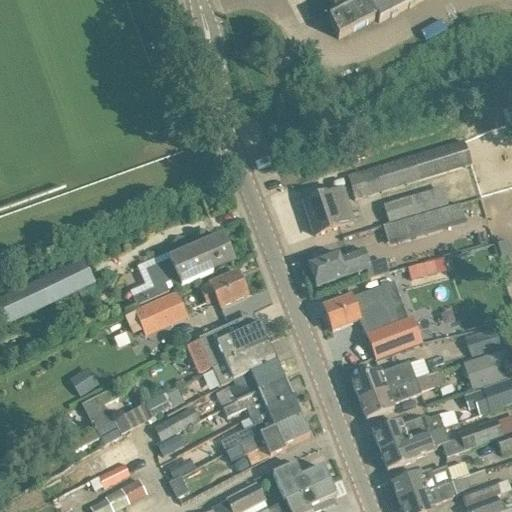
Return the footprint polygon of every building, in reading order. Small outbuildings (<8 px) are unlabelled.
[(327,0),(335,13),(338,11),(340,15),(328,21),(338,40),(377,20),(379,24),(425,0),(327,0)] [(347,179),(354,202),(471,166),(464,143),(347,179)] [(386,207),(391,225),(450,208),(445,190),(386,207)] [(305,205),(316,238),(335,232),(353,225),(341,192),(323,198),(305,205)] [(450,208),(391,225),(385,227),(393,254),(469,232),(461,204),(450,208)] [(187,246),(136,268),(146,287),(130,293),(137,309),(237,265),(218,237),(187,246)] [(307,265),(316,290),(346,279),(346,278),(371,269),(364,251),(339,260),(337,254),(307,265)] [(0,301),(0,313),(7,326),(89,281),(77,260),(0,301)] [(445,274),(441,262),(407,271),(410,283),(445,274)] [(210,287),(212,290),(202,294),(208,306),(217,302),(221,310),(222,310),(222,311),(249,299),(239,275),(212,286),(210,287)] [(351,299),(322,310),(331,335),(359,325),(366,337),(365,337),(376,365),(419,348),(407,320),(393,326),(378,290),(351,301),(351,299)] [(176,295),(134,314),(134,315),(142,333),(184,315),(176,295)] [(234,325),(199,341),(199,343),(212,371),(268,346),(260,327),(256,328),(239,336),(234,325)] [(466,341),(472,360),(496,352),(490,334),(466,341)] [(268,346),(212,371),(220,389),(232,384),(276,364),(268,346)] [(465,368),(474,391),(511,378),(511,373),(505,354),(465,368)] [(234,389),(216,397),(223,412),(234,407),(234,406),(285,383),(276,364),(232,384),(234,389)] [(351,384),(359,403),(407,385),(416,382),(411,368),(381,379),(379,373),(351,384)] [(407,385),(359,403),(366,423),(394,413),(393,411),(423,400),(416,382),(407,385)] [(511,382),(482,393),(490,414),(511,406),(511,382)] [(234,407),(223,412),(227,421),(246,412),(250,421),(293,401),(285,383),(234,406),(234,407)] [(114,391),(82,408),(88,420),(105,411),(103,409),(119,400),(114,391)] [(166,396),(144,407),(151,421),(173,409),(166,396)] [(254,429),(234,438),(239,447),(301,419),(293,401),(250,421),(254,429)] [(156,430),(163,444),(200,424),(194,411),(156,430)] [(400,424),(372,435),(380,454),(428,436),(444,430),(439,418),(424,424),(423,421),(402,429),(400,424)] [(301,419),(239,447),(239,448),(244,459),(265,449),(270,460),(285,454),(283,450),(309,438),(301,419)] [(496,423),(458,437),(459,440),(464,453),(496,442),(502,440),(496,423)] [(112,425),(96,433),(104,448),(121,439),(120,438),(113,424),(112,425)] [(428,436),(380,454),(387,474),(415,464),(414,462),(425,458),(425,456),(432,453),(436,451),(435,450),(441,447),(449,444),(444,430),(428,436)] [(94,432),(70,445),(74,454),(98,441),(94,432)] [(511,435),(502,440),(496,442),(501,456),(511,451),(511,435)] [(226,455),(239,448),(234,438),(220,444),(226,455)] [(167,444),(158,449),(163,459),(172,454),(167,444)] [(239,448),(226,455),(230,465),(244,459),(239,448)] [(187,475),(181,464),(169,470),(175,481),(187,475)] [(419,475),(391,486),(399,506),(447,487),(464,481),(464,480),(468,479),(463,465),(432,477),(430,473),(420,477),(419,475)] [(100,480),(106,491),(131,479),(125,467),(100,480)] [(296,467),(273,477),(285,504),(290,502),(291,503),(330,485),(323,469),(301,479),(296,467)] [(104,489),(100,480),(90,484),(95,493),(104,489)] [(447,487),(399,506),(401,511),(432,511),(432,509),(452,501),(451,500),(461,496),(469,493),(464,480),(464,481),(447,487)] [(138,483),(105,500),(106,502),(111,511),(118,511),(130,506),(146,497),(138,483)] [(469,493),(461,496),(467,509),(497,498),(499,497),(495,487),(494,484),(488,486),(469,493)] [(270,511),(321,511),(334,506),(332,501),(337,499),(330,485),(291,503),(290,502),(285,504),(282,506),(270,511)] [(256,488),(212,511),(211,511),(246,511),(264,503),(256,488)] [(501,511),(497,498),(467,509),(467,511),(501,511)]
